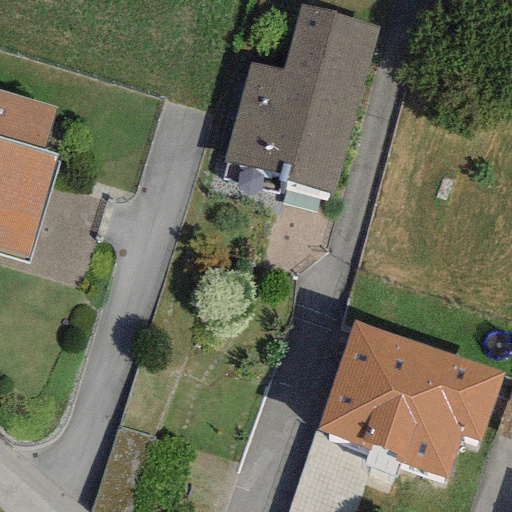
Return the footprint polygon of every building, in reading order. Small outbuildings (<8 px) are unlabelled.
[(375,28),(298,6),(278,72),(249,62),(221,162),(285,176),(282,182),(329,194),(375,28)] [(0,254),(25,262),(58,155),(40,150),(52,107),(0,91),(0,254)] [(44,232),(87,244),(99,201),(56,189),(44,232)] [(502,375),(353,324),(315,432),(366,449),(367,445),(392,453),(389,460),(445,480),(461,435),(479,442),(502,375)] [(511,384),(495,435),(511,440),(511,384)]
